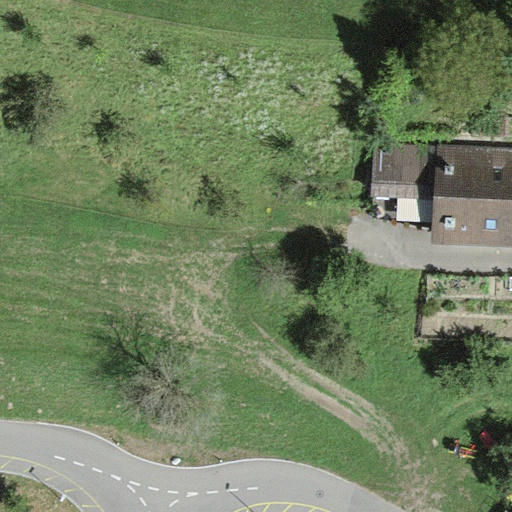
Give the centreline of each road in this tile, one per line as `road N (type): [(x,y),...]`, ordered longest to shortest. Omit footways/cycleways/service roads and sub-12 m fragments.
road 1 (residential): [(163,494),(263,489),(365,511)]
road 2 (residential): [(0,445),(89,464),(163,494)]
